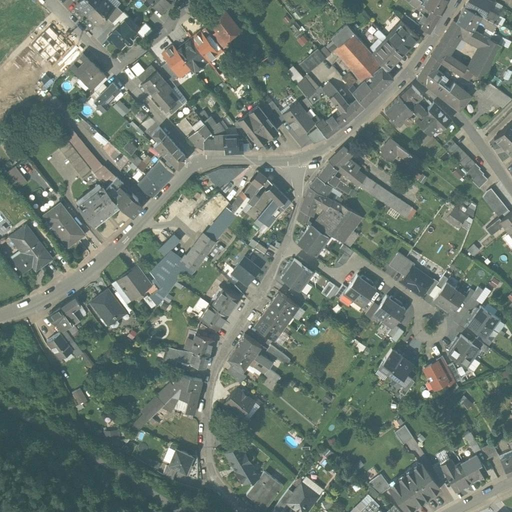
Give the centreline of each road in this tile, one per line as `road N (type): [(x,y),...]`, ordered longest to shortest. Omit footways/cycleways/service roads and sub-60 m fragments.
road 1 (residential): [(284,244),(220,357),(208,402),(209,470),(218,493),(239,511)]
road 2 (residential): [(198,163),(75,286),(0,327)]
road 3 (residential): [(405,76),(450,108),(511,191)]
road 4 (residential): [(284,244),(334,274),(363,263),(417,302)]
road 5 (residential): [(405,76),(344,135),(296,162)]
